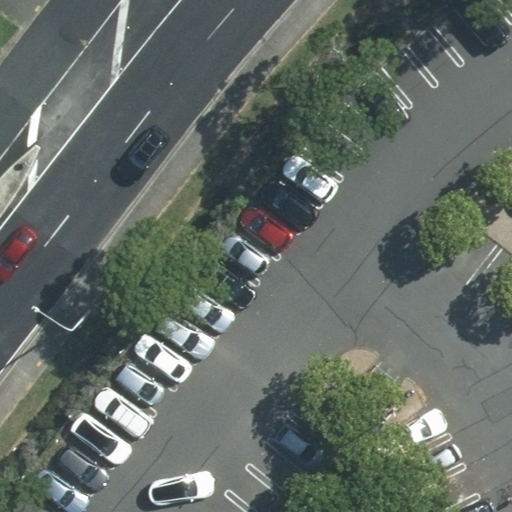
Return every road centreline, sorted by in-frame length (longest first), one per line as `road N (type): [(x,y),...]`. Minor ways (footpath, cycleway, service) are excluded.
road 1 (secondary): [(231,0),(0,271)]
road 2 (secondary): [(0,117),(90,0)]
